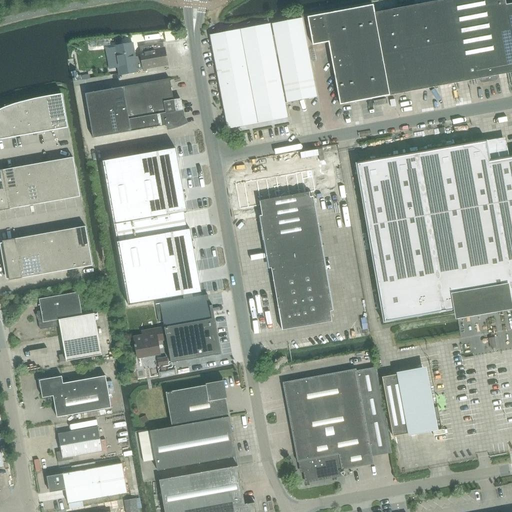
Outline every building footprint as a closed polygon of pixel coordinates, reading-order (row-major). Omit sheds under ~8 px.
[(505,0),(443,0),(439,1),(454,83),(479,79),(480,81),(483,83),(496,81),(498,77),(498,75),(511,72),(511,38),(506,5),(505,0)] [(392,95),(454,83),(439,1),(376,12),(392,95)] [(392,95),(376,12),(375,5),(309,17),(314,45),(330,42),(341,104),(392,95)] [(318,98),(302,18),(274,23),(276,29),(271,30),(276,54),(279,53),(289,103),(318,98)] [(219,82),(278,71),(270,25),(210,36),(219,82)] [(136,59),(134,45),(117,47),(121,73),(167,65),(163,42),(140,46),(143,58),(136,59)] [(278,71),(219,82),(228,128),(287,117),(278,71)] [(169,79),(85,94),(93,138),(169,125),(170,128),(179,125),(185,122),(183,117),(184,117),(182,103),(174,104),(169,79)] [(0,139),(67,128),(62,96),(46,99),(31,102),(31,103),(17,106),(17,108),(2,111),(3,116),(0,116),(0,139)] [(511,157),(490,161),(486,140),(415,153),(356,163),(383,323),(511,300),(511,157)] [(178,147),(100,162),(128,307),(190,295),(191,298),(200,296),(200,294),(206,293),(193,226),(189,227),(186,214),(191,213),(178,147)] [(0,190),(76,177),(73,157),(0,170),(0,190)] [(314,189),(310,171),(256,181),(254,182),(253,181),(235,184),(241,219),(262,215),(282,330),(332,322),(308,190),(314,189)] [(76,177),(0,190),(0,211),(80,197),(76,177)] [(2,241),(6,261),(89,246),(85,226),(2,241)] [(92,265),(89,246),(6,261),(9,281),(92,265)] [(82,316),(82,315),(78,292),(39,299),(41,311),(37,311),(40,329),(60,326),(59,320),(82,316)] [(211,305),(209,295),(158,304),(161,323),(165,322),(169,349),(194,345),(196,358),(221,353),(214,304),(211,305)] [(59,320),(60,326),(65,354),(59,355),(60,362),(102,355),(94,313),(82,315),(82,316),(59,320)] [(163,341),(163,340),(161,327),(142,331),(143,336),(132,337),(134,347),(136,347),(138,358),(159,354),(157,342),(163,341)] [(177,364),(176,355),(157,359),(158,368),(177,364)] [(391,453),(375,368),(356,371),(355,369),(283,383),(297,462),(300,462),(302,470),(305,470),(306,480),(305,481),(336,475),(335,471),(373,464),(372,457),(391,453)] [(393,437),(410,433),(399,374),(382,377),(393,437)] [(111,408),(105,376),(63,383),(62,376),(39,380),(42,398),(53,396),(57,417),(111,408)] [(173,425),(229,415),(223,382),(166,392),(173,425)] [(157,470),(236,456),(229,417),(150,431),(157,470)] [(58,462),(73,459),(73,456),(102,451),(98,427),(58,434),(61,451),(56,452),(58,462)] [(72,472),(63,474),(68,504),(127,493),(122,464),(96,468),(95,462),(71,466),(72,472)] [(159,480),(164,511),(256,511),(255,503),(244,505),(238,466),(159,480)] [(138,511),(136,499),(124,501),(126,511),(138,511)]
